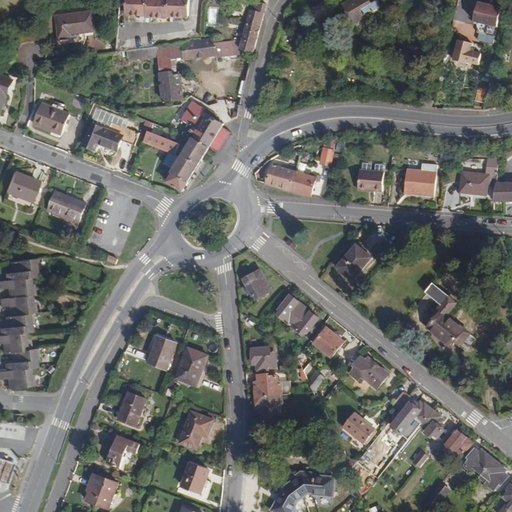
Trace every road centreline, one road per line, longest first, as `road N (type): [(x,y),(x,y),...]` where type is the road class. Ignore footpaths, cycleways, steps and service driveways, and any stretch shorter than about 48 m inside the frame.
road 1 (residential): [(49,511),(98,383),(142,307),(154,302),(232,330)]
road 2 (tertiary): [(244,229),(490,432)]
road 3 (primary): [(250,159),(276,136),(332,118),(465,127),(511,122)]
road 4 (residential): [(246,206),(511,228)]
road 5 (primary): [(174,223),(83,354),(67,405)]
road 6 (primary): [(67,405),(151,275),(183,253)]
road 7 (residential): [(0,139),(179,212)]
road 8 (residential): [(232,330),(231,511)]
road 9 (residential): [(285,0),(254,89),(243,141),(250,159)]
